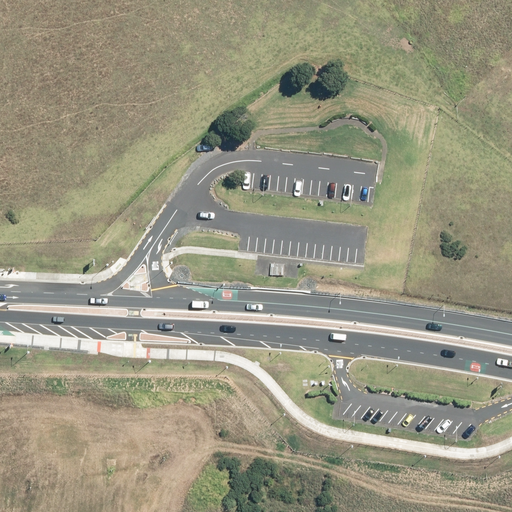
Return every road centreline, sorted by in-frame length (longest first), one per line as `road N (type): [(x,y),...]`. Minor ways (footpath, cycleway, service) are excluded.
road 1 (primary): [(511,365),(221,325),(0,312)]
road 2 (primary): [(0,290),(360,306),(511,334)]
